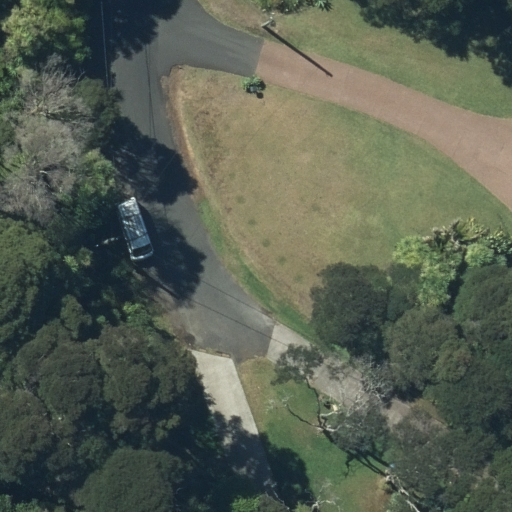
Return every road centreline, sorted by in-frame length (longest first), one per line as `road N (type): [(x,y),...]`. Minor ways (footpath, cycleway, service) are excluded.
road 1 (unknown): [(167,279),(369,378),(511,461)]
road 2 (residential): [(167,279),(136,0)]
